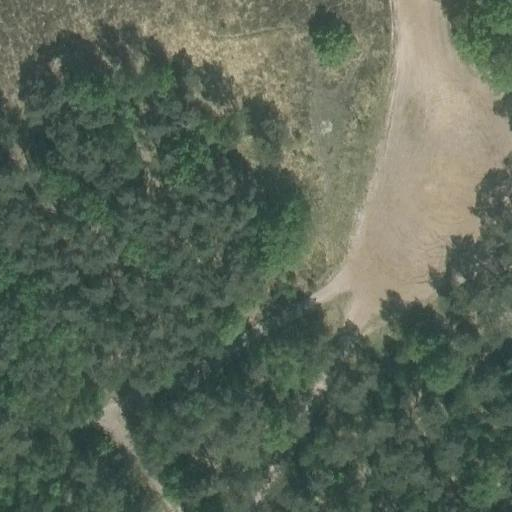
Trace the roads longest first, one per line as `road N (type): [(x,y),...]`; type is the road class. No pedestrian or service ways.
road 1 (track): [(0,414),(130,406),(259,339),(369,257),(430,150),(414,0)]
road 2 (track): [(258,511),(343,373),(369,257)]
